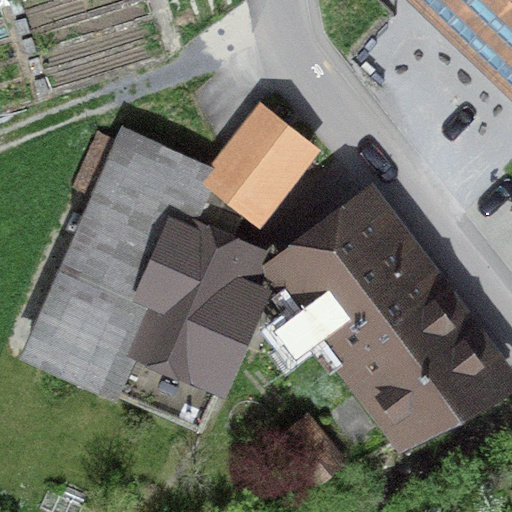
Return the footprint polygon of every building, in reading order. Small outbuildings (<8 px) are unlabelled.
[(511,0),(444,0),(511,63),(511,0)] [(258,123),(219,185),(204,208),(240,231),(252,238),(306,154),(258,123)] [(204,208),(219,185),(117,137),(17,378),(200,445),(213,408),(224,413),(270,304),(256,298),(268,265),(232,251),(240,231),(204,208)] [(273,274),(405,461),(509,388),(377,201),(273,274)] [(303,425),(271,449),(300,486),(332,462),(303,425)]
